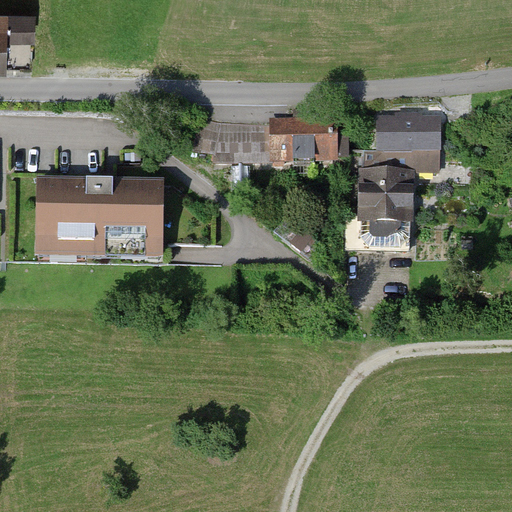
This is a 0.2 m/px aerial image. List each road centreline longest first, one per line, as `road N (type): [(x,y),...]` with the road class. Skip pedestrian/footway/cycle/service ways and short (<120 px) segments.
road 1 (unclassified): [(511,81),(326,94),(0,90)]
road 2 (track): [(289,511),(326,413),(360,371),(387,356),(511,349)]
